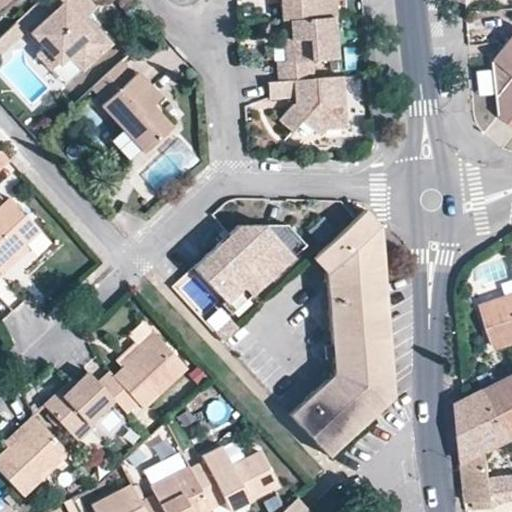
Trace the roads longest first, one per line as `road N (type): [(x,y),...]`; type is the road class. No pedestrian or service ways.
road 1 (tertiary): [(437,224),(429,327),(441,511)]
road 2 (residential): [(0,124),(131,257)]
road 3 (residential): [(131,257),(0,379)]
road 4 (residential): [(409,188),(232,179)]
road 5 (tertiary): [(414,0),(429,174)]
road 6 (residential): [(232,179),(216,43)]
road 7 (residential): [(232,179),(131,257)]
